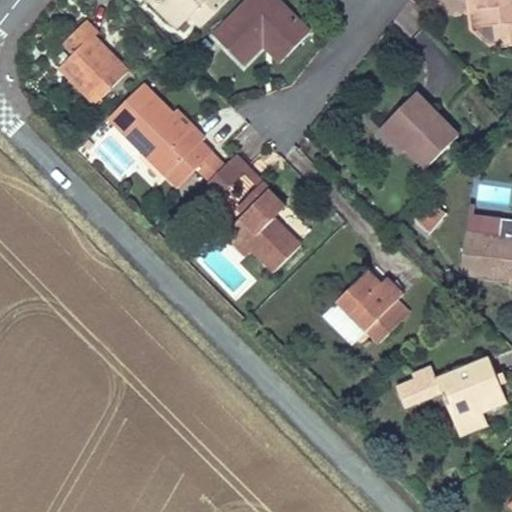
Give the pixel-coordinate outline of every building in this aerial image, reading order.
[(188,19),(206,0),(144,0),(176,31),(188,19)] [(227,0),(206,0),(188,19),(199,29),(227,0)] [(245,67),(263,49),(277,35),(293,51),(312,32),(280,0),(275,5),(269,0),(246,0),(212,35),(245,67)] [(468,0),(473,29),(483,28),(479,0),(468,0)] [(511,0),(479,0),(483,28),(493,27),(496,49),(511,46),(511,0)] [(99,33),(87,21),(61,46),(72,56),(57,70),(93,107),(130,71),(95,37),(99,33)] [(263,49),(279,65),(293,51),(277,35),(263,49)] [(226,165),(202,142),(206,138),(177,109),(174,113),(144,84),(107,121),(176,190),(196,171),(208,183),(226,165)] [(460,135),(418,93),(382,128),(405,151),(424,171),(460,135)] [(378,132),(401,155),(405,151),(382,128),(378,132)] [(243,174),(250,167),(237,155),(226,165),(208,183),(205,187),(217,200),(243,174)] [(264,182),(250,167),(243,174),(257,189),(264,182)] [(273,191),(264,182),(257,189),(235,210),(243,217),(229,231),(251,252),(273,274),(302,245),(276,218),(287,207),(272,192),(273,191)] [(430,236),(446,216),(431,204),(415,223),(430,236)] [(511,223),(469,219),(462,276),(508,281),(507,289),(511,289),(511,223)] [(245,258),(251,252),(229,231),(224,237),(245,258)] [(339,307),(370,335),(406,298),(388,282),(382,289),(368,276),(339,307)] [(416,381),(397,388),(406,412),(445,397),(455,423),(484,412),(506,404),(490,361),(438,381),(433,369),(414,376),(416,381)] [(460,438),(489,427),(484,412),(455,423),(460,438)]
